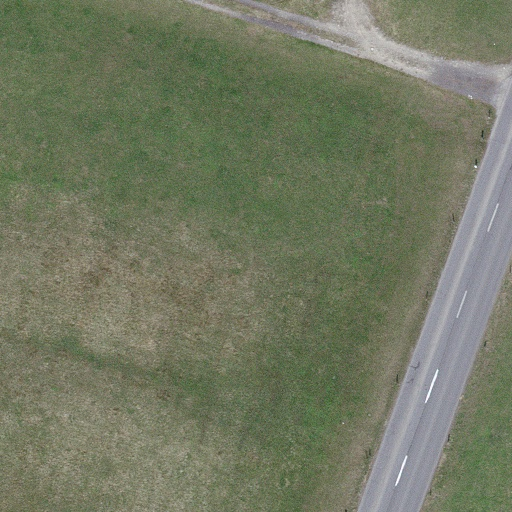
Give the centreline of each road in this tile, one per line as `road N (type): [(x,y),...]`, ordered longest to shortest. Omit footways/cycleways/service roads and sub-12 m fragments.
road 1 (secondary): [(386,511),(511,162)]
road 2 (track): [(193,0),(511,102)]
